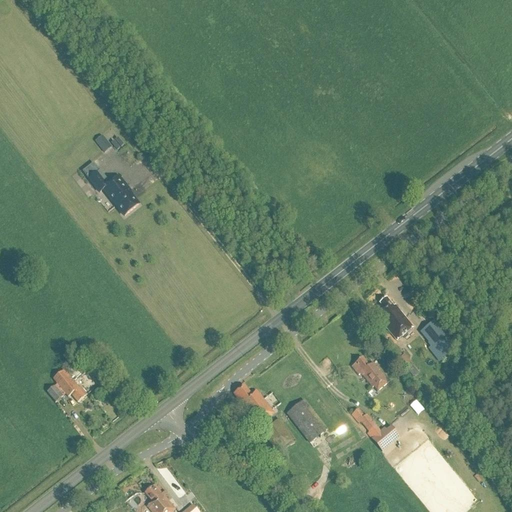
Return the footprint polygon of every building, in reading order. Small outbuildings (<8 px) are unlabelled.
[(102,137),(95,143),(104,155),(112,149),(102,137)] [(302,155),(318,175),(329,166),(313,146),(302,155)] [(103,191),(124,218),(138,206),(129,195),(131,194),(119,178),(109,185),(92,164),(82,172),(100,194),(103,191)] [(330,168),(318,175),(324,185),(335,179),(330,168)] [(296,186),(306,196),(317,185),(307,176),(296,186)] [(394,309),(386,300),(380,305),(382,307),(375,312),(381,320),(379,321),(396,342),(413,329),(395,307),(394,309)] [(442,361),(458,348),(435,321),(420,334),(428,344),(442,361)] [(401,356),(396,349),(391,353),(396,359),(401,356)] [(373,365),(371,367),(369,368),(362,360),(355,365),(356,366),(351,369),(358,377),(360,375),(371,390),(373,388),(377,394),(388,385),(387,384),(388,383),(373,365)] [(93,369),(87,374),(97,387),(103,382),(93,369)] [(78,390),(68,379),(63,373),(52,381),(68,400),(71,398),(77,405),(84,400),(83,399),(86,397),(79,390),(78,390)] [(85,388),(89,384),(82,376),(77,380),(85,388)] [(257,428),(274,415),(257,392),(251,397),(244,388),(233,396),(257,428)] [(47,394),(56,405),(63,399),(54,389),(47,394)] [(310,445),(326,432),(303,402),(286,416),(310,445)] [(358,411),(352,416),(351,417),(358,425),(360,424),(369,435),(376,429),(366,417),(364,419),(358,411)] [(277,454),(294,441),(279,421),(262,435),(277,454)] [(369,435),(367,436),(382,454),(400,439),(389,425),(388,426),(390,428),(386,431),(384,429),(380,433),(376,429),(369,435)] [(326,446),(332,455),(354,440),(348,431),(326,446)] [(162,495),(154,486),(144,494),(152,504),(147,508),(150,511),(174,511),(176,511),(164,497),(167,495),(165,492),(162,495)]
